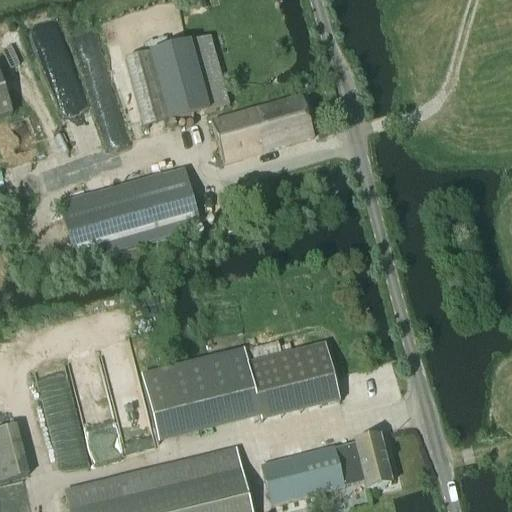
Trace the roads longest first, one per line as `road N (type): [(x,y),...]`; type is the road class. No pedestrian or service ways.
road 1 (tertiary): [(453,511),(315,0)]
road 2 (track): [(472,0),(442,95),(423,113),(352,134)]
